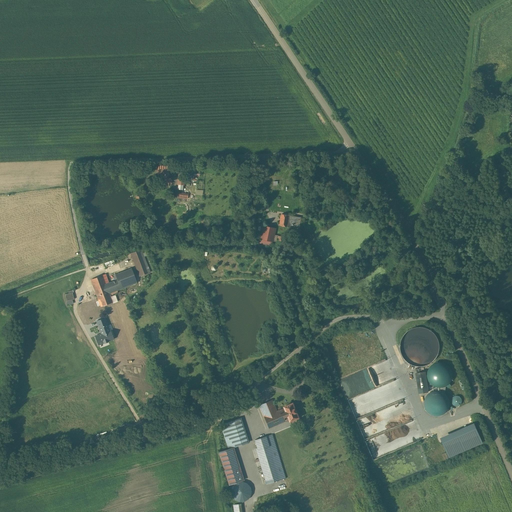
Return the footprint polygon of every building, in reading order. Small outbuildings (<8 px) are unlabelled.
[(168,165),(157,166),(158,181),(171,180),(171,178),(168,178),(168,165)] [(290,215),(282,214),(280,225),(288,226),(290,215)] [(301,217),(290,215),(288,226),(288,227),(292,228),(291,231),(299,232),(301,217)] [(276,228),(262,225),(259,239),(277,243),(278,235),(275,235),(276,228)] [(286,237),(278,235),(277,243),(277,247),(285,248),(286,237)] [(139,250),(130,253),(139,276),(148,273),(139,250)] [(131,269),(115,275),(117,280),(106,284),(109,293),(136,282),(131,269)] [(105,282),(102,275),(91,280),(98,300),(100,306),(101,306),(112,302),(109,293),(106,284),(105,282)] [(68,293),(64,294),(66,301),(74,299),(72,292),(68,293)] [(95,300),(86,304),(89,312),(88,312),(89,317),(100,313),(98,307),(100,306),(98,300),(95,301),(95,300)] [(400,345),(400,350),(401,354),(403,357),(406,361),(409,363),(413,365),(417,366),(421,366),(426,365),(429,364),(433,361),(436,358),(438,354),(439,350),(439,346),(439,342),(437,338),(435,334),(432,331),(428,329),(424,328),(420,327),(416,327),(412,329),(408,331),(405,334),(402,337),(401,341),(400,345)] [(431,365),(429,368),(428,371),(427,374),(427,377),(428,380),(430,383),(432,385),(435,386),(438,387),(440,387),(442,387),(444,387),(445,386),(448,385),(450,382),(452,380),(453,376),(453,373),(452,370),(450,367),(448,365),(446,363),(443,362),(440,362),(436,362),(434,363),(431,365)] [(425,372),(416,373),(419,393),(428,392),(425,372)] [(349,399),(357,418),(388,405),(382,393),(379,387),(349,399)] [(447,395),(445,393),(443,392),(442,391),(441,391),(440,391),(438,390),(434,390),(431,391),(428,393),(426,396),(425,399),(424,402),(424,405),(425,408),(427,411),(429,413),(432,415),(435,416),(439,416),(442,415),(445,413),(447,411),(449,408),(450,405),(449,401),(449,398),(447,395)] [(456,396),(455,396),(454,396),(453,397),(452,397),(452,398),(452,399),(451,400),(451,401),(451,402),(451,403),(452,404),(453,405),(454,406),(455,406),(456,406),(457,406),(458,406),(459,405),(460,405),(460,404),(461,403),(461,402),(462,401),(461,400),(461,399),(461,398),(460,397),(459,397),(459,396),(458,396),(457,396),(456,396)] [(276,411),(272,400),(259,405),(268,428),(286,420),(282,409),(276,411)] [(293,403),(284,407),(285,408),(290,419),(290,421),(299,417),(293,403)] [(239,418),(228,422),(236,446),(247,443),(239,418)] [(403,434),(406,434),(406,443),(404,443),(402,443),(408,443),(422,438),(416,425),(414,420),(402,425),(402,430),(403,432),(403,434)] [(224,423),(220,424),(228,449),(232,447),(236,446),(228,422),(224,423)] [(474,423),(440,437),(449,458),(483,443),(474,423)] [(273,443),(268,445),(266,436),(254,440),(268,483),(284,479),(273,443)] [(242,480),(232,447),(228,449),(218,452),(222,463),(229,485),(237,482),(242,480)] [(241,482),(239,482),(238,482),(237,483),(236,483),(235,484),(234,485),(233,487),(232,488),(232,489),(231,490),(231,492),(232,493),(232,494),(232,495),(233,496),(233,497),(234,498),(235,499),(236,499),(236,500),(237,500),(238,500),(239,501),(241,501),(242,501),(243,501),(244,500),(245,500),(246,499),(247,498),(248,497),(249,497),(249,495),(250,494),(250,493),(250,492),(250,491),(250,490),(250,489),(249,488),(249,487),(248,486),(247,485),(246,484),(245,483),(244,483),(243,482),(242,482),(241,482)] [(235,511),(243,511),(242,503),(234,504),(235,511)]
